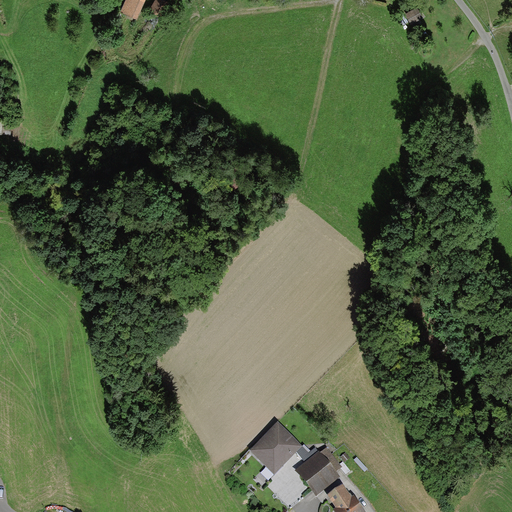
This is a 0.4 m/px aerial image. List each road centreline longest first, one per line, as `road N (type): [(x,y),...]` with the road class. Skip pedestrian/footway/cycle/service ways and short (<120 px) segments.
road 1 (track): [(340,0),(213,15),(191,32),(180,60),(167,204)]
road 2 (residential): [(456,0),(485,36),(511,108)]
